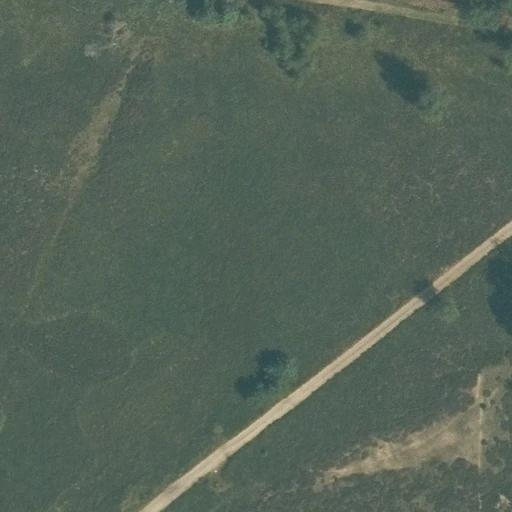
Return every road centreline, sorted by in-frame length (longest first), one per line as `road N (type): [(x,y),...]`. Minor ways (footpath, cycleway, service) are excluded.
road 1 (track): [(149,511),(511,228)]
road 2 (unknown): [(320,0),(511,28)]
